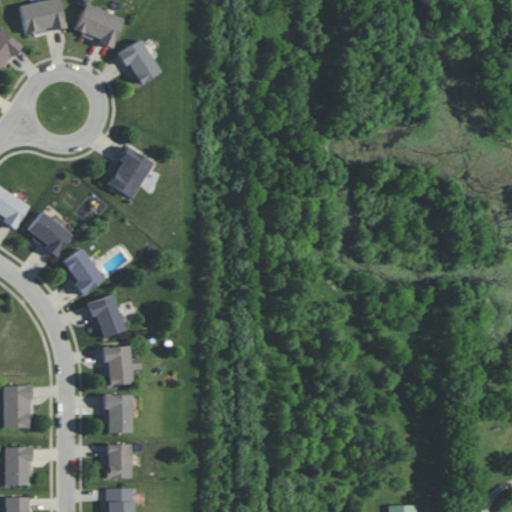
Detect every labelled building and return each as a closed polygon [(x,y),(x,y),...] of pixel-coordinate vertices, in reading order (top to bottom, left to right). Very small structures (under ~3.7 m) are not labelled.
[(23,35),(64,29),(59,0),(44,0),(19,4),(23,35)] [(122,18),(84,3),(72,32),(110,47),(122,18)] [(0,67),(20,46),(0,27),(0,67)] [(137,86),(160,72),(139,39),(116,53),(137,86)] [(151,161),(123,146),(104,183),(132,197),(151,161)] [(28,205),(0,187),(0,218),(14,228),(28,205)] [(24,231),(54,255),(71,235),(41,211),(24,231)] [(60,261),(79,294),(102,281),(83,248),(60,261)] [(124,330),(112,294),(85,303),(95,331),(99,330),(102,338),(124,330)] [(131,383),(130,370),(141,369),(140,357),(129,358),(128,345),(101,347),(102,376),(107,376),(107,385),(131,383)] [(30,427),(29,385),(1,385),(2,428),(30,427)] [(130,432),(130,394),(103,394),(104,433),(130,432)] [(129,443),(105,444),(105,478),(130,478),(129,443)] [(30,446),(2,446),(3,485),(27,485),(27,476),(30,476),(30,446)] [(132,511),(132,487),(105,488),(104,511),(132,511)]
